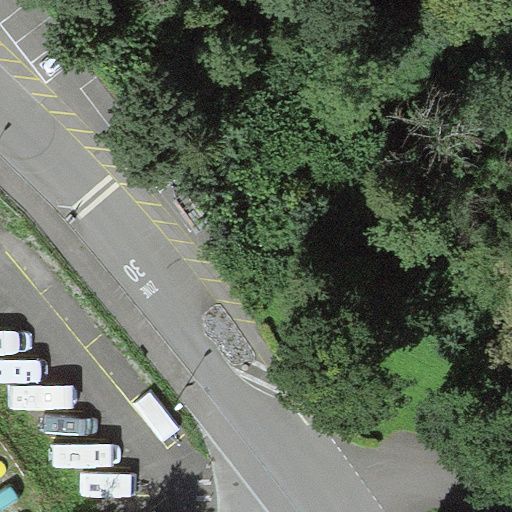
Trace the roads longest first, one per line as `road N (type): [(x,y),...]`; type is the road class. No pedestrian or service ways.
road 1 (residential): [(160,279),(334,511)]
road 2 (unclassified): [(160,279),(0,105)]
